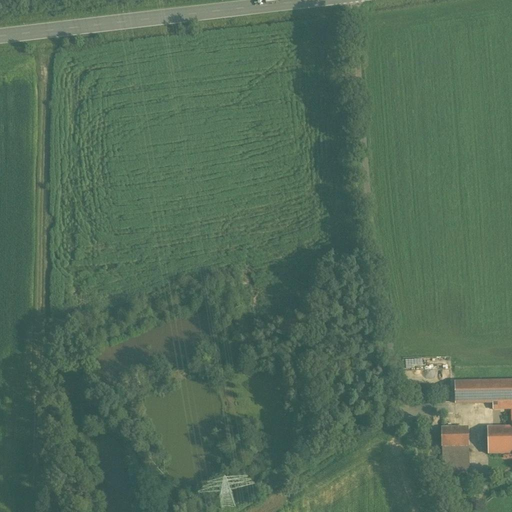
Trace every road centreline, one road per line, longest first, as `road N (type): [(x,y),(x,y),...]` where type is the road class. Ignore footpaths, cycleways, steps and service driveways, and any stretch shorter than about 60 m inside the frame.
road 1 (track): [(38,511),(51,52)]
road 2 (primary): [(313,0),(0,36)]
